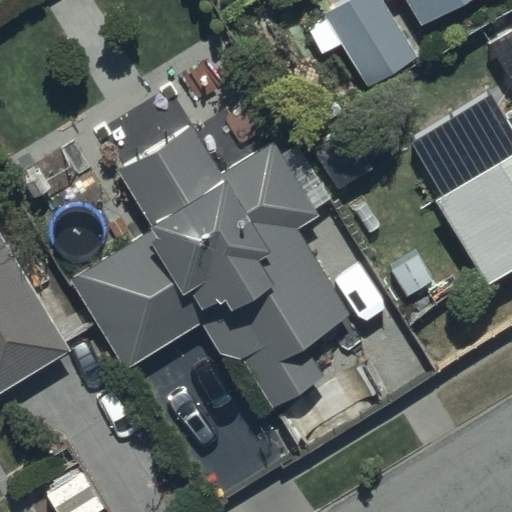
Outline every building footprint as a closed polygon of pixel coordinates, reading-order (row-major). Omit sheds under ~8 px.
[(376,0),(328,0),(298,16),(318,53),(338,43),(357,79),(405,53),(376,0)] [(398,0),(408,19),(442,0),(398,0)] [(138,225),(63,270),(117,363),(193,319),(210,349),(233,353),(264,402),(317,368),(296,336),(338,308),(286,227),(314,209),(266,135),(217,167),(184,116),(109,165),(136,206),(129,211),(138,225)] [(501,138),(420,189),(476,276),(511,253),(511,127),(499,135),(501,138)] [(0,378),(59,343),(0,243),(0,378)]
